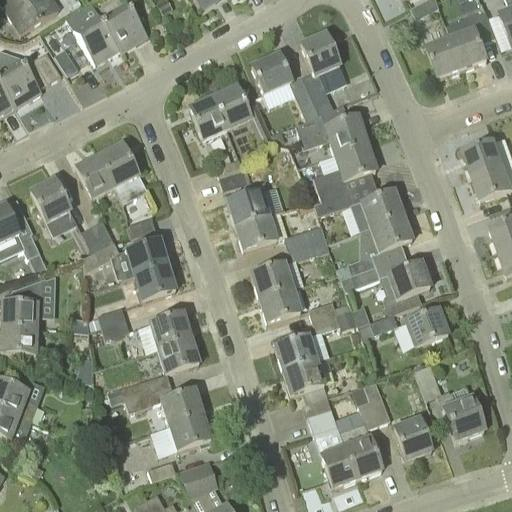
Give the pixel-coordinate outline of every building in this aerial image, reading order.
[(0,0),(0,9),(4,16),(28,0),(0,0)] [(47,0),(28,0),(4,16),(20,41),(58,17),(47,0)] [(191,0),(201,15),(202,14),(200,11),(213,2),(215,6),(224,0),(191,0)] [(511,0),(503,0),(509,15),(499,19),(511,52),(511,0)] [(434,2),(410,15),(417,27),(438,14),(434,2)] [(90,8),(64,25),(94,71),(95,70),(93,67),(106,58),(108,62),(119,55),(100,24),(100,23),(90,8)] [(100,24),(119,55),(121,59),(122,58),(120,54),(133,46),(135,50),(146,43),(125,8),(100,23),(100,24)] [(484,19),(470,23),(475,35),(481,51),(494,46),(484,19)] [(470,23),(446,33),(451,44),(462,75),(486,66),(481,51),(475,35),(470,23)] [(323,41),(298,53),(312,84),(314,83),(337,72),(323,41)] [(451,44),(426,53),(438,85),(462,75),(451,44)] [(0,58),(0,89),(13,111),(27,102),(29,106),(40,99),(19,64),(8,71),(0,58)] [(47,59),(33,67),(48,92),(62,84),(47,59)] [(278,62),(250,74),(263,103),(290,90),(278,62)] [(71,66),(61,73),(68,83),(78,76),(71,66)] [(312,84),(303,89),(308,100),(318,123),(321,122),(330,118),(320,94),(314,83),(312,84)] [(0,115),(2,118),(12,112),(14,115),(15,114),(13,111),(0,89),(0,115)] [(303,89),(290,94),(305,129),(318,123),(308,100),(303,89)] [(235,94),(211,105),(225,136),(247,126),(261,157),(274,152),(255,111),(245,116),(235,94)] [(211,105),(187,116),(201,147),(225,136),(211,105)] [(305,129),(294,133),(298,144),(324,135),(328,147),(333,162),(365,151),(356,125),(345,128),(340,114),(330,118),(321,122),(318,123),(305,129)] [(494,149),(463,160),(472,183),(502,173),(494,149)] [(338,176),(312,185),(320,208),(346,199),(342,188),(374,177),(365,151),(333,162),(338,176)] [(120,152),(97,164),(113,194),(121,210),(144,198),(136,183),(120,152)] [(97,164),(74,175),(90,206),(113,194),(97,164)] [(238,165),(214,173),(218,185),(242,177),(238,165)] [(502,173),(472,183),(481,208),(511,198),(502,173)] [(242,177),(218,185),(222,198),(246,190),(242,177)] [(52,187),(29,199),(46,231),(55,226),(62,238),(76,231),(69,219),(52,187)] [(261,197),(226,209),(234,233),(269,222),(283,217),(275,194),(261,198),(261,197)] [(358,211),(351,214),(360,237),(366,235),(368,234),(401,222),(392,198),(358,211)] [(320,208),(309,212),(313,225),(326,220),(351,212),(346,199),(320,208)] [(14,208),(0,214),(0,264),(21,255),(26,265),(29,264),(39,260),(14,208)] [(269,222),(234,233),(242,258),(277,247),(269,222)] [(359,266),(346,271),(350,283),(398,265),(393,253),(410,247),(401,222),(368,234),(372,244),(369,245),(360,249),(359,266)] [(150,224),(126,232),(130,243),(154,237),(150,224)] [(101,227),(90,233),(101,255),(113,248),(101,227)] [(511,227),(490,236),(498,259),(511,254),(511,227)] [(319,232),(283,244),(287,256),(323,244),(319,232)] [(90,233),(79,239),(90,261),(101,255),(90,233)] [(323,244),(287,256),(291,268),(327,256),(323,244)] [(90,261),(85,264),(86,278),(96,272),(109,266),(116,287),(120,286),(120,287),(131,284),(166,273),(158,248),(123,259),(119,260),(113,248),(101,255),(90,261)] [(511,254),(498,259),(507,284),(511,282),(511,254)] [(29,264),(38,283),(48,278),(39,260),(29,264)] [(350,283),(341,287),(346,299),(390,283),(398,303),(398,304),(384,309),(389,322),(392,321),(419,310),(415,300),(428,295),(419,270),(402,276),(398,265),(350,283)] [(284,270),(250,281),(258,306),(292,294),(284,270)] [(166,273),(131,284),(139,309),(174,298),(166,273)] [(0,310),(0,323),(0,335),(36,337),(37,324),(39,324),(40,287),(10,298),(15,311),(0,310)] [(292,294),(258,306),(266,331),(300,319),(292,294)] [(331,309),(307,317),(311,329),(335,321),(331,309)] [(120,314),(96,322),(100,334),(124,326),(120,314)] [(437,318),(403,331),(412,355),(446,342),(437,318)] [(181,320),(146,332),(154,357),(189,346),(181,320)] [(335,321),(311,329),(315,341),(339,333),(335,321)] [(389,322),(368,330),(373,342),(396,333),(392,321),(389,322)] [(97,326),(88,328),(91,338),(100,336),(97,326)] [(124,326),(100,334),(104,346),(128,338),(124,326)] [(368,330),(357,334),(362,347),(373,344),(373,342),(368,330)] [(0,335),(0,362),(36,363),(36,337),(0,335)] [(308,343),(274,354),(281,378),(316,367),(308,343)] [(189,346),(154,357),(162,381),(197,370),(189,346)] [(316,367),(281,378),(290,403),(324,392),(316,367)] [(429,372),(414,377),(425,408),(437,403),(437,402),(439,401),(429,372)] [(145,387),(120,395),(124,407),(149,400),(145,387)] [(0,389),(0,416),(30,428),(36,412),(25,408),(28,400),(0,389)] [(375,390),(363,394),(377,432),(389,427),(380,404),(375,390)] [(363,394),(351,399),(363,430),(365,436),(377,432),(363,394)] [(120,397),(106,401),(109,413),(123,409),(120,397)] [(193,397),(158,409),(166,434),(201,422),(193,397)] [(439,401),(437,402),(437,403),(455,448),(482,438),(469,404),(454,410),(449,397),(439,401)] [(149,400),(124,407),(128,419),(152,411),(149,400)] [(326,404),(302,412),(306,424),(330,416),(326,404)] [(0,416),(0,444),(7,447),(10,448),(15,434),(26,438),(30,428),(0,416)] [(330,416),(306,424),(310,436),(333,428),(330,416)] [(201,422),(166,434),(174,458),(209,447),(201,422)] [(417,424),(392,433),(404,467),(430,458),(417,424)] [(333,428),(310,436),(320,463),(332,494),(356,486),(344,454),(338,439),(333,428)] [(363,430),(338,439),(344,454),(356,486),(380,476),(365,436),(363,430)] [(170,468),(146,476),(150,488),(174,480),(170,468)] [(205,470),(177,480),(188,502),(202,498),(213,495),(205,470)] [(340,507),(362,500),(359,488),(336,495),(340,507)] [(209,511),(202,498),(188,502),(193,511),(209,511)] [(161,511),(155,501),(144,507),(147,511),(161,511)]
